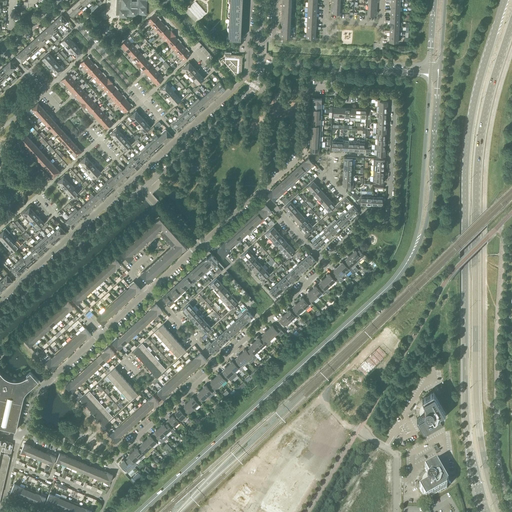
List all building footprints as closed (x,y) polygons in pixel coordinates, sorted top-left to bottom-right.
[(80,0),(77,0),(75,2),(82,9),(86,6),(80,0)] [(118,4),(118,5),(118,6),(118,8),(116,8),(116,15),(119,15),(119,17),(127,17),(127,16),(137,16),(137,14),(146,15),(147,8),(146,0),(117,0),(117,3),(117,4),(118,4)] [(230,0),(228,39),(239,39),(241,39),(239,38),(241,0),(230,0)] [(190,10),(197,18),(199,20),(206,13),(195,1),(190,6),(189,7),(188,8),(190,10)] [(82,9),(75,2),(71,6),(78,13),(82,9)] [(105,5),(97,12),(100,15),(107,8),(105,5)] [(293,7),(293,6),(282,5),(282,16),(293,16),(293,15),(291,15),(291,7),(293,7)] [(73,17),(78,13),(71,6),(67,10),(73,17)] [(149,22),(151,25),(160,18),(158,16),(157,17),(155,14),(145,23),(146,24),(149,22)] [(62,15),(58,18),(64,25),(64,24),(67,21),(62,15)] [(293,16),(282,16),(281,26),(292,26),(290,25),(291,17),(293,18),(293,16)] [(60,28),(61,30),(65,26),(64,24),(64,25),(58,18),(54,22),(60,28)] [(161,20),(160,18),(151,25),(154,28),(152,31),(153,32),(163,23),(160,20),(161,20)] [(56,31),(60,28),(54,22),(50,25),(56,31)] [(157,31),(159,34),(168,27),(166,25),(165,26),(163,23),(153,32),(154,33),(157,31)] [(50,25),(47,28),(52,35),(54,37),(58,33),(56,31),(50,25)] [(292,28),(292,26),(281,26),(281,36),(292,37),(292,35),(290,35),(290,28),(292,28)] [(169,28),(168,27),(159,34),(162,37),(160,39),(161,41),(171,32),(169,29),(169,28)] [(52,35),(47,28),(43,32),(48,38),(52,35)] [(172,31),(171,32),(161,41),(162,42),(165,40),(167,43),(175,36),(176,36),(172,31)] [(45,42),(48,38),(43,32),(39,35),(44,42),(45,42)] [(35,39),(42,47),(46,43),(45,42),(44,42),(39,35),(35,39)] [(62,41),(65,45),(72,40),(68,36),(62,41)] [(124,50),(132,43),(129,40),(132,37),(130,36),(120,45),(123,48),(122,49),(124,50)] [(177,39),(175,36),(167,43),(165,45),(166,47),(169,45),(171,48),(180,40),(178,38),(177,39)] [(39,50),(42,47),(35,39),(31,42),(39,50)] [(69,49),(75,44),(72,40),(65,45),(69,49)] [(181,42),(180,40),(171,48),(174,51),(172,53),(173,54),(183,45),(181,43),(181,42)] [(27,46),(35,54),(39,50),(31,42),(27,46)] [(126,51),(128,54),(138,45),(137,44),(135,46),(132,43),(124,50),(125,52),(126,51)] [(79,48),(75,44),(69,49),(73,53),(79,48)] [(132,59),(140,52),(137,49),(140,46),(138,45),(128,54),(131,57),(130,57),(132,59)] [(180,56),(188,49),(186,47),(185,48),(183,45),(173,54),(174,55),(177,53),(180,56)] [(24,49),(29,55),(31,57),(35,54),(27,46),(24,49)] [(79,48),(73,53),(76,58),(83,52),(79,48)] [(26,59),(29,55),(24,49),(20,52),(26,59)] [(189,51),(188,49),(180,56),(182,59),(180,62),(181,63),(191,54),(189,51)] [(20,52),(16,56),(22,62),(26,59),(20,52)] [(134,60),(136,63),(146,54),(145,53),(143,55),(140,52),(132,59),(133,61),(134,60)] [(42,59),(46,63),(52,57),(49,53),(42,59)] [(141,67),(148,61),(145,58),(148,55),(146,54),(136,63),(136,64),(140,68),(141,68),(141,67)] [(223,58),(221,61),(226,67),(227,66),(230,69),(229,70),(235,77),(237,74),(237,73),(242,73),(242,55),(225,54),(225,59),(223,58)] [(81,69),(82,70),(92,61),(89,59),(90,58),(88,56),(80,63),(83,67),(81,69)] [(50,67),(56,61),(52,57),(46,63),(50,67)] [(142,71),(144,73),(152,65),(149,62),(152,60),(150,58),(148,61),(141,67),(141,68),(143,70),(142,71)] [(11,61),(7,64),(13,71),(17,67),(11,61)] [(60,65),(56,61),(50,67),(53,71),(60,65)] [(94,64),(92,61),(82,70),(83,72),(86,69),(88,72),(97,65),(95,63),(94,64)] [(186,73),(187,72),(193,66),(189,62),(182,69),(186,73)] [(13,71),(7,64),(3,68),(9,74),(13,71)] [(60,65),(53,71),(57,75),(63,69),(60,65)] [(89,78),(90,79),(100,70),(97,68),(98,67),(97,65),(88,72),(91,76),(89,78)] [(146,74),(149,76),(158,67),(157,66),(155,68),(152,65),(144,73),(145,74),(146,74)] [(197,70),(193,66),(187,72),(186,73),(189,77),(191,76),(190,76),(197,70)] [(150,80),(152,81),(160,74),(157,71),(160,69),(158,67),(149,76),(151,79),(150,80)] [(9,74),(3,68),(0,70),(0,72),(6,79),(10,76),(9,74)] [(102,73),(100,70),(90,79),(91,81),(94,78),(96,81),(105,74),(103,72),(102,73)] [(190,76),(194,80),(200,74),(197,70),(190,76)] [(72,77),(69,74),(61,81),(62,83),(63,82),(66,85),(75,76),(75,75),(74,75),(72,77)] [(97,87),(98,88),(108,79),(105,76),(106,76),(105,74),(96,81),(99,84),(97,87)] [(163,77),(160,74),(152,81),(153,83),(154,82),(157,85),(167,76),(165,75),(163,77)] [(194,80),(198,84),(204,78),(200,74),(194,80)] [(67,88),(69,90),(77,83),(74,80),(77,77),(76,76),(75,76),(66,85),(68,88),(67,88)] [(109,78),(108,79),(98,88),(99,90),(102,87),(104,90),(112,83),(112,84),(113,83),(109,78)] [(215,85),(222,92),(226,88),(219,81),(215,85)] [(74,94),(83,85),(82,84),(80,86),(77,83),(69,90),(70,92),(71,91),(74,94)] [(106,92),(108,95),(117,87),(115,86),(114,86),(112,84),(112,83),(104,90),(102,92),(103,94),(106,92)] [(160,89),(164,93),(170,87),(167,83),(160,89)] [(75,97),(77,99),(85,92),(82,89),(85,86),(83,85),(74,94),(76,97),(75,97)] [(218,95),(217,96),(218,96),(222,92),(215,85),(211,89),(212,89),(218,95)] [(118,89),(117,87),(108,95),(111,98),(109,100),(110,101),(120,92),(118,90),(118,89)] [(174,91),(170,87),(164,93),(168,97),(174,91)] [(212,89),(208,93),(214,99),(217,96),(218,95),(212,89)] [(168,97),(171,101),(179,93),(176,90),(174,91),(168,97)] [(82,103),(92,94),(90,93),(88,95),(85,92),(77,99),(78,101),(79,100),(82,103)] [(114,101),(117,104),(125,96),(123,94),(122,95),(120,92),(110,101),(111,103),(114,101)] [(175,105),(181,99),(183,98),(179,93),(171,101),(175,105)] [(214,99),(208,93),(204,96),(210,103),(214,99)] [(85,108),(86,107),(93,101),(90,98),(93,95),(92,94),(82,103),(81,103),(85,108)] [(126,98),(125,96),(117,104),(119,107),(117,109),(118,110),(128,101),(126,99),(126,98)] [(204,96),(200,100),(206,106),(210,103),(204,96)] [(89,112),(97,105),(94,102),(97,100),(95,98),(93,101),(86,107),(88,110),(87,111),(89,112)] [(206,106),(200,100),(198,98),(194,102),(202,110),(206,106)] [(130,104),(128,101),(118,110),(119,112),(122,109),(125,113),(133,105),(131,103),(130,104)] [(192,107),(198,114),(202,110),(194,102),(190,106),(192,107)] [(36,113),(42,107),(38,103),(32,109),(36,113)] [(91,113),(94,116),(104,107),(102,106),(100,108),(97,105),(89,112),(90,114),(91,113)] [(45,111),(42,107),(36,113),(39,117),(45,111)] [(97,121),(105,114),(102,111),(105,109),(104,107),(94,116),(96,119),(95,120),(97,121)] [(188,111),(193,117),(198,114),(192,107),(188,111)] [(193,117),(188,111),(186,109),(182,113),(190,121),(193,117)] [(49,115),(45,111),(39,117),(43,121),(49,115)] [(130,116),(133,120),(139,115),(136,111),(130,116)] [(190,121),(182,113),(178,117),(185,125),(190,121)] [(100,122),(102,125),(112,116),(110,115),(108,117),(105,114),(97,121),(99,123),(100,122)] [(53,119),(49,115),(43,121),(46,125),(53,119)] [(133,120),(137,124),(143,119),(139,115),(133,120)] [(113,118),(112,116),(102,125),(104,128),(103,128),(105,130),(106,130),(113,123),(110,120),(113,118)] [(178,117),(174,120),(181,128),(185,125),(178,117)] [(56,123),(53,119),(46,125),(50,129),(56,123)] [(137,124),(141,128),(147,123),(143,119),(137,124)] [(181,128),(174,120),(170,124),(170,125),(171,126),(172,126),(177,132),(181,128)] [(60,127),(56,123),(50,129),(54,133),(60,127)] [(141,128),(144,133),(150,127),(147,123),(141,128)] [(64,131),(60,127),(54,133),(57,137),(64,131)] [(110,134),(114,138),(120,132),(117,128),(110,134)] [(167,130),(162,134),(168,140),(172,137),(167,130)] [(67,135),(64,131),(57,137),(61,141),(67,135)] [(114,138),(118,142),(124,136),(120,132),(114,138)] [(168,140),(162,134),(159,138),(164,144),(168,140)] [(20,141),(24,145),(30,139),(27,135),(20,141)] [(71,139),(67,135),(61,141),(65,145),(71,139)] [(118,142),(121,146),(127,140),(124,136),(118,142)] [(160,148),(164,144),(159,138),(157,136),(153,139),(160,148)] [(28,149),(34,143),(30,139),(24,145),(28,149)] [(71,139),(65,145),(68,149),(74,143),(71,139)] [(160,148),(153,139),(149,143),(156,151),(160,148)] [(121,146),(125,150),(131,144),(127,140),(121,146)] [(28,149),(31,153),(37,147),(34,143),(28,149)] [(74,143),(68,149),(72,153),(78,147),(74,143)] [(149,143),(145,147),(152,155),(156,151),(149,143)] [(31,153),(35,157),(41,151),(37,147),(31,153)] [(82,151),(78,147),(72,153),(76,157),(82,151)] [(148,158),(152,155),(145,147),(141,150),(148,158)] [(144,162),(148,158),(141,150),(137,154),(138,156),(144,162)] [(35,157),(39,161),(45,155),(41,151),(35,157)] [(134,159),(135,159),(134,159),(140,166),(144,162),(138,156),(137,154),(133,157),(134,159)] [(39,161),(42,165),(48,159),(45,155),(39,161)] [(80,162),(83,166),(89,160),(86,156),(80,162)] [(130,162),(136,169),(140,166),(134,159),(135,159),(134,159),(133,157),(132,157),(128,161),(130,162)] [(308,157),(304,161),(310,168),(314,164),(308,157)] [(42,165),(46,169),(52,163),(48,159),(42,165)] [(81,167),(85,171),(93,164),(89,160),(83,166),(81,167)] [(300,165),(306,171),(310,168),(304,161),(300,165)] [(126,167),(124,169),(130,175),(136,169),(130,162),(125,166),(126,167)] [(46,169),(50,173),(56,167),(52,163),(46,169)] [(85,171),(89,175),(97,168),(93,164),(85,171)] [(302,175),(306,171),(300,165),(296,168),(302,175)] [(56,167),(50,173),(53,177),(60,172),(56,167)] [(101,172),(97,168),(89,175),(93,180),(94,178),(101,172)] [(292,172),(298,179),(302,175),(296,168),(292,172)] [(122,170),(118,173),(124,180),(130,175),(124,169),(122,170)] [(294,182),(298,179),(292,172),(288,176),(294,182)] [(120,184),(124,180),(118,173),(114,177),(114,178),(120,184)] [(69,178),(65,174),(58,182),(61,186),(69,178)] [(116,188),(120,184),(114,178),(114,177),(113,177),(112,176),(108,180),(116,188)] [(296,184),(294,182),(288,176),(284,179),(290,186),(292,187),(296,184)] [(73,182),(69,178),(61,186),(65,189),(71,184),(73,182)] [(286,190),(290,186),(284,179),(280,183),(286,190)] [(104,183),(106,185),(112,191),(116,188),(108,180),(104,183)] [(343,185),(348,186),(348,190),(353,190),(353,180),(343,180),(343,185)] [(307,187),(311,191),(317,185),(313,181),(307,187)] [(276,187),(282,193),(286,190),(280,183),(276,187)] [(71,184),(65,189),(68,194),(75,188),(71,184)] [(106,185),(102,189),(108,195),(112,191),(106,185)] [(314,195),(321,189),(317,185),(311,191),(314,195)] [(77,186),(75,188),(68,194),(72,198),(81,190),(77,186)] [(108,195),(102,189),(100,187),(96,191),(98,192),(104,199),(108,195)] [(278,197),(282,193),(276,187),(272,190),(278,197)] [(324,193),(321,189),(314,195),(318,199),(324,193)] [(278,197),(272,190),(268,194),(274,201),(278,197)] [(98,192),(94,196),(100,202),(104,199),(98,192)] [(322,203),(328,197),(324,193),(318,199),(322,203)] [(96,206),(100,202),(94,196),(92,194),(88,198),(90,200),(96,206)] [(325,207),(331,201),(328,197),(322,203),(325,207)] [(92,209),(96,206),(90,200),(86,203),(92,209)] [(331,201),(325,207),(329,211),(335,205),(331,201)] [(284,207),(288,211),(294,206),(290,202),(284,207)] [(88,213),(92,209),(86,203),(82,207),(88,213)] [(261,208),(267,215),(271,211),(265,205),(261,208)] [(349,210),(354,216),(358,212),(357,211),(358,210),(353,205),(348,209),(349,210)] [(21,214),(25,218),(33,211),(29,206),(21,214)] [(294,206),(288,211),(292,216),(298,210),(294,206)] [(84,217),(88,213),(82,207),(78,211),(84,217)] [(257,212),(264,219),(267,215),(261,208),(257,212)] [(80,220),(84,217),(78,211),(76,209),(72,212),(80,220)] [(295,219),(301,214),(298,210),(292,216),(295,219)] [(354,216),(349,210),(345,213),(344,213),(350,220),(354,216)] [(31,220),(37,215),(33,211),(25,218),(26,219),(25,220),(26,221),(27,220),(29,222),(31,220)] [(75,224),(80,220),(72,212),(68,216),(70,218),(75,224)] [(264,219),(257,212),(253,215),(259,222),(264,219)] [(341,217),(346,223),(350,220),(344,213),(345,213),(343,212),(339,215),(340,217),(341,217)] [(301,214),(295,219),(299,224),(305,218),(301,214)] [(31,220),(34,224),(41,219),(37,215),(31,220)] [(259,222),(253,215),(249,219),(255,226),(259,222)] [(299,224),(302,227),(309,222),(311,220),(307,216),(305,218),(299,224)] [(341,217),(340,217),(337,221),(342,227),(346,223),(341,217)] [(75,224),(70,218),(66,221),(71,228),(75,224)] [(126,248),(122,252),(128,260),(129,258),(131,260),(133,258),(132,256),(163,228),(164,229),(163,230),(162,231),(160,232),(161,233),(162,234),(161,236),(160,236),(160,237),(160,238),(161,238),(164,241),(173,233),(173,232),(168,226),(167,226),(166,227),(165,226),(167,225),(160,218),(156,222),(152,225),(147,229),(143,233),(139,237),(134,241),(130,245),(126,248)] [(44,223),(41,219),(34,224),(32,226),(36,231),(44,223)] [(257,228),(255,226),(249,219),(245,223),(251,230),(253,231),(257,228)] [(335,219),(331,223),(338,230),(342,227),(337,221),(336,221),(335,219)] [(309,222),(302,227),(306,232),(313,226),(309,222)] [(253,231),(251,230),(245,223),(241,226),(247,233),(249,235),(253,231)] [(327,226),(334,234),(338,230),(331,223),(327,226)] [(60,226),(56,230),(62,236),(66,233),(60,226)] [(247,233),(241,226),(237,230),(243,237),(247,233)] [(324,231),(330,238),(334,234),(327,226),(323,230),(324,231)] [(267,233),(271,237),(277,231),(273,227),(270,229),(270,230),(267,233)] [(0,233),(0,238),(1,240),(10,232),(6,228),(0,233)] [(52,234),(58,240),(62,236),(56,230),(52,234)] [(243,237),(237,230),(233,234),(239,240),(243,237)] [(319,233),(320,235),(326,241),(330,238),(324,231),(323,230),(319,233)] [(277,231),(271,237),(269,238),(272,242),(281,235),(277,231)] [(5,244),(13,236),(9,232),(10,232),(1,240),(5,244)] [(144,270),(142,272),(143,274),(142,275),(148,281),(148,282),(153,278),(157,274),(161,270),(166,266),(170,263),(174,259),(178,255),(183,251),(187,247),(180,240),(179,241),(178,240),(179,239),(173,232),(173,233),(164,241),(167,245),(168,245),(169,245),(170,243),(172,245),(174,244),(175,243),(176,242),(177,243),(145,272),(144,270)] [(48,237),(54,244),(58,240),(52,234),(48,237)] [(239,240),(233,234),(229,237),(235,244),(239,240)] [(284,239),(281,235),(272,242),(276,246),(284,239)] [(326,241),(320,235),(316,239),(322,245),(326,241)] [(13,236),(5,244),(8,248),(16,240),(13,237),(13,236)] [(42,239),(50,247),(54,244),(48,237),(46,236),(42,239)] [(235,244),(229,237),(225,241),(231,248),(235,244)] [(39,243),(46,251),(50,247),(42,239),(39,243)] [(281,248),(288,243),(284,239),(276,246),(277,246),(278,247),(279,246),(281,248)] [(322,245),(316,239),(312,243),(318,249),(322,245)] [(17,241),(16,240),(8,248),(12,252),(21,245),(17,240),(17,241)] [(227,251),(228,251),(231,248),(225,241),(221,245),(222,245),(222,246),(223,246),(227,251)] [(34,246),(36,248),(42,255),(46,251),(39,243),(34,246)] [(281,248),(282,249),(279,251),(283,254),(291,247),(288,243),(281,248)] [(218,249),(224,256),(228,252),(228,251),(227,251),(223,246),(222,246),(222,245),(218,249)] [(32,252),(38,258),(42,255),(36,248),(34,246),(30,250),(32,252)] [(293,253),(295,251),(291,247),(283,254),(287,259),(292,254),(293,254),(293,253)] [(241,256),(245,260),(251,254),(253,252),(250,248),(245,252),(244,253),(241,256)] [(353,252),(351,253),(359,262),(363,258),(366,262),(369,260),(359,249),(357,251),(356,250),(355,250),(354,250),(353,251),(353,252)] [(28,255),(34,262),(38,258),(32,252),(28,255)] [(346,261),(351,266),(353,269),(353,268),(356,272),(359,270),(355,266),(359,262),(351,253),(349,255),(348,255),(347,256),(348,257),(347,258),(348,259),(346,261)] [(245,260),(249,264),(255,258),(251,254),(245,260)] [(310,254),(306,257),(312,264),(314,262),(315,260),(310,254)] [(24,259),(30,266),(34,262),(28,255),(24,259)] [(213,266),(215,264),(218,261),(211,255),(207,258),(208,259),(213,265),(212,265),(213,266)] [(257,256),(255,258),(249,264),(252,267),(259,262),(261,260),(257,256)] [(18,261),(26,269),(30,266),(24,259),(22,257),(22,258),(18,261)] [(209,268),(212,265),(213,265),(208,259),(207,258),(207,257),(202,261),(209,268)] [(309,267),(312,264),(306,257),(302,261),(307,268),(309,266),(309,267)] [(110,262),(116,269),(120,265),(115,258),(113,260),(112,260),(110,262)] [(14,265),(22,273),(26,269),(18,261),(14,265)] [(209,268),(202,261),(199,265),(205,272),(209,268)] [(303,271),(307,268),(302,261),(298,265),(303,271)] [(340,264),(338,265),(346,274),(346,275),(350,271),(353,274),(355,272),(356,272),(353,268),(353,269),(351,266),(346,261),(344,263),(342,262),(341,262),(340,262),(340,263),(340,264)] [(108,264),(106,266),(112,272),(116,269),(110,262),(108,264)] [(259,262),(252,267),(256,272),(262,266),(259,262)] [(18,276),(22,273),(14,265),(10,268),(18,276)] [(201,275),(202,277),(206,273),(205,272),(199,265),(195,268),(201,275)] [(299,275),(303,271),(298,265),(294,268),(299,275)] [(335,271),(333,273),(341,282),(344,280),(342,278),(346,274),(338,265),(336,267),(335,267),(334,268),(334,269),(335,271)] [(106,266),(102,270),(108,276),(112,272),(106,266)] [(256,272),(260,276),(266,270),(262,266),(256,272)] [(197,279),(198,279),(199,279),(201,277),(201,276),(200,276),(201,275),(195,268),(191,272),(197,279)] [(295,278),(299,275),(294,268),(290,272),(295,278)] [(102,270),(98,274),(104,280),(108,276),(102,270)] [(266,270),(260,276),(263,280),(266,277),(267,277),(270,274),(266,270)] [(198,280),(197,279),(191,272),(187,276),(193,283),(194,284),(198,280)] [(291,282),(295,278),(290,272),(286,276),(291,282)] [(341,282),(333,273),(330,275),(329,274),(328,274),(327,274),(327,275),(327,276),(325,277),(331,284),(335,280),(336,281),(339,282),(340,281),(341,282)] [(98,274),(94,278),(99,284),(104,280),(98,274)] [(7,275),(3,278),(9,285),(13,281),(7,275)] [(187,276),(183,279),(189,286),(193,283),(187,276)] [(287,286),(291,282),(286,276),(282,279),(287,286)] [(322,283),(319,285),(327,294),(330,291),(327,288),(331,284),(325,277),(323,279),(322,279),(321,279),(321,280),(321,281),(320,281),(322,283)] [(9,285),(3,278),(0,280),(0,283),(5,288),(9,285)] [(94,278),(89,282),(95,288),(99,284),(94,278)] [(210,284),(214,288),(220,282),(217,278),(214,281),(214,280),(213,281),(210,284)] [(185,290),(189,286),(183,279),(178,283),(185,290)] [(278,283),(283,289),(287,286),(282,279),(278,283)] [(89,282),(85,285),(91,292),(95,288),(89,282)] [(134,282),(132,284),(131,283),(129,285),(130,287),(131,287),(133,289),(137,293),(141,289),(134,282)] [(220,282),(214,288),(218,292),(224,286),(220,282)] [(178,283),(174,287),(181,294),(185,290),(178,283)] [(282,291),(283,289),(278,283),(274,287),(280,294),(282,291)] [(85,285),(81,289),(86,296),(91,292),(85,285)] [(313,288),(312,289),(318,296),(322,293),(324,295),(326,292),(327,294),(319,285),(317,287),(316,285),(315,286),(314,286),(313,287),(313,288)] [(218,292),(221,296),(227,290),(224,286),(218,292)] [(130,287),(127,290),(132,297),(134,295),(135,296),(137,293),(133,289),(131,287),(130,287)] [(174,287),(170,290),(177,297),(181,294),(174,287)] [(278,296),(280,294),(274,287),(269,290),(275,297),(277,295),(278,296)] [(78,291),(76,293),(82,299),(86,296),(81,289),(79,291),(78,291)] [(128,301),(132,297),(127,290),(126,289),(121,293),(128,301)] [(311,302),(318,296),(312,289),(310,291),(309,291),(308,291),(308,292),(308,293),(307,293),(309,295),(306,297),(311,302)] [(170,290),(166,294),(173,301),(177,297),(170,290)] [(227,290),(221,296),(219,298),(223,302),(231,294),(227,290)] [(82,300),(82,299),(76,293),(74,295),(72,297),(78,303),(82,299),(82,300)] [(124,304),(128,301),(121,293),(117,297),(124,304)] [(174,303),(173,301),(166,294),(162,298),(169,304),(168,305),(170,307),(174,303)] [(227,305),(235,298),(231,294),(223,302),(227,305)] [(120,308),(124,304),(117,297),(113,301),(120,308)] [(311,302),(306,297),(304,299),(303,298),(302,298),(301,298),(300,298),(300,299),(300,300),(298,301),(305,308),(304,308),(306,310),(313,304),(311,302)] [(235,298),(227,305),(230,310),(232,308),(235,306),(236,305),(238,302),(235,298)] [(65,303),(63,305),(69,311),(73,308),(68,301),(65,303)] [(115,312),(120,308),(113,301),(109,305),(115,312)] [(298,314),(304,308),(305,308),(298,301),(296,303),(295,303),(294,304),(295,305),(294,305),(295,307),(293,309),(298,314)] [(183,309),(186,313),(193,307),(189,303),(186,306),(185,306),(183,309)] [(153,306),(151,308),(158,314),(162,311),(156,304),(153,306)] [(65,315),(69,311),(63,305),(60,307),(61,307),(59,309),(65,315)] [(111,316),(115,312),(109,305),(104,309),(105,310),(111,316)] [(193,307),(186,313),(190,317),(196,311),(193,307)] [(158,314),(151,308),(149,310),(150,310),(148,312),(153,318),(158,314)] [(253,317),(247,311),(248,310),(246,308),(242,312),(243,314),(249,321),(251,319),(253,317)] [(59,309),(55,313),(60,319),(65,315),(59,309)] [(198,309),(196,311),(190,317),(193,321),(200,315),(202,313),(198,309)] [(298,314),(293,309),(291,311),(289,310),(288,310),(287,310),(287,311),(287,312),(285,313),(291,320),(293,323),(300,317),(298,314)] [(105,310),(101,313),(107,320),(110,318),(109,318),(111,316),(105,310)] [(148,312),(143,316),(149,322),(153,318),(148,312)] [(51,317),(56,323),(60,319),(55,313),(51,317)] [(105,322),(107,320),(101,313),(97,317),(103,324),(105,322)] [(285,326),(291,320),(285,313),(283,315),(282,315),(281,316),(281,317),(281,318),(282,319),(280,321),(285,326)] [(243,314),(239,318),(245,324),(246,323),(247,323),(249,321),(243,314)] [(200,315),(193,321),(197,325),(204,319),(200,315)] [(139,320),(145,326),(149,322),(143,316),(139,320)] [(51,317),(46,320),(52,327),(56,323),(51,317)] [(241,328),(245,324),(239,318),(235,321),(241,328)] [(197,325),(201,329),(207,323),(204,319),(197,325)] [(42,324),(48,331),(52,327),(46,320),(42,324)] [(139,320),(135,323),(141,330),(145,326),(139,320)] [(237,331),(241,328),(235,321),(231,325),(237,331)] [(131,327),(136,334),(141,330),(135,323),(131,327)] [(207,323),(201,329),(205,333),(207,330),(208,331),(208,330),(211,327),(207,323)] [(42,324),(38,328),(43,334),(48,331),(42,324)] [(270,327),(268,329),(274,336),(278,332),(280,335),(284,333),(278,326),(277,326),(276,324),(274,326),(272,325),(272,326),(271,326),(271,325),(270,326),(270,327)] [(158,337),(167,329),(163,325),(155,332),(158,337)] [(233,335),(237,331),(231,325),(227,329),(233,335)] [(131,327),(126,331),(132,337),(136,334),(131,327)] [(34,332),(39,338),(43,334),(38,328),(34,332)] [(87,339),(92,335),(85,328),(81,332),(87,339)] [(293,333),(297,337),(300,334),(300,335),(302,332),(298,328),(296,331),(293,333)] [(171,333),(167,329),(158,337),(162,341),(171,333)] [(229,339),(233,335),(227,329),(223,332),(229,339)] [(270,340),(274,336),(268,329),(266,331),(265,331),(264,331),(264,332),(264,333),(265,334),(263,337),(269,344),(270,345),(272,343),(271,342),(272,342),(270,340)] [(122,335),(128,341),(132,337),(126,331),(122,335)] [(31,333),(29,335),(35,342),(39,338),(34,332),(32,334),(31,333)] [(85,341),(87,339),(81,332),(77,335),(77,336),(82,342),(84,340),(85,341)] [(225,342),(229,339),(223,332),(219,336),(225,342)] [(175,337),(171,333),(162,341),(166,345),(175,337)] [(78,346),(82,342),(77,336),(77,335),(76,334),(72,338),(78,346)] [(31,346),(35,342),(29,335),(27,337),(27,338),(25,340),(31,346)] [(120,336),(117,338),(124,345),(128,341),(122,335),(120,337),(120,336)] [(221,346),(225,342),(219,336),(215,339),(221,346)] [(175,337),(166,345),(170,349),(179,342),(175,337)] [(257,339),(255,341),(261,348),(265,344),(267,346),(269,344),(263,337),(260,339),(259,337),(258,338),(258,337),(257,337),(257,338),(256,338),(256,339),(257,339)] [(74,349),(78,346),(72,338),(67,342),(74,349)] [(119,349),(124,345),(117,338),(113,342),(119,349)] [(215,339),(211,343),(217,350),(220,348),(219,347),(221,346),(215,339)] [(215,352),(217,350),(211,343),(209,341),(204,345),(206,348),(207,347),(213,353),(215,351),(215,352)] [(252,346),(249,348),(257,357),(260,360),(261,358),(259,356),(259,355),(257,352),(261,348),(255,341),(253,343),(252,343),(251,343),(251,344),(250,345),(252,346)] [(70,353),(74,349),(67,342),(63,346),(70,353)] [(182,346),(179,342),(170,349),(174,354),(182,346)] [(134,351),(138,356),(146,348),(143,343),(134,351)] [(66,357),(70,353),(63,346),(59,350),(66,357)] [(106,348),(104,350),(105,351),(110,357),(115,353),(108,346),(106,348)] [(186,350),(182,346),(174,354),(178,358),(186,350)] [(138,356),(142,360),(150,352),(146,348),(138,356)] [(243,351),(241,353),(249,361),(253,357),(255,359),(257,357),(249,348),(247,350),(246,349),(245,350),(245,349),(244,349),(244,350),(243,350),(243,351)] [(61,361),(66,357),(59,350),(55,354),(55,355),(56,355),(61,361)] [(105,351),(104,350),(102,352),(102,353),(100,355),(106,361),(110,357),(105,351)] [(145,364),(154,356),(150,352),(142,360),(145,364)] [(200,353),(196,357),(202,364),(204,362),(204,361),(206,359),(200,353)] [(238,358),(236,360),(242,367),(249,361),(241,353),(239,355),(239,354),(238,355),(238,356),(237,357),(238,358)] [(54,362),(57,366),(60,363),(59,363),(61,361),(56,355),(55,355),(52,358),(51,358),(54,361),(54,362)] [(100,355),(96,359),(102,365),(106,361),(100,355)] [(52,358),(50,356),(47,359),(48,360),(46,362),(53,369),(57,366),(54,362),(54,361),(51,358),(52,358)] [(145,364),(149,368),(158,360),(154,356),(145,364)] [(200,366),(202,364),(196,357),(192,361),(197,367),(199,365),(200,366)] [(102,365),(96,359),(92,362),(98,369),(102,365)] [(158,360),(149,368),(153,372),(162,365),(158,360)] [(230,363),(228,365),(235,372),(239,368),(240,369),(241,370),(242,370),(243,369),(244,369),(242,367),(236,360),(234,362),(233,361),(232,362),(231,361),(230,362),(230,363)] [(192,361),(187,364),(193,371),(197,367),(192,361)] [(92,362),(88,366),(89,367),(93,372),(98,369),(92,362)] [(189,375),(193,371),(187,364),(183,368),(189,375)] [(162,365),(153,372),(157,377),(166,369),(162,365)] [(225,370),(223,372),(228,378),(235,372),(228,365),(226,367),(225,367),(224,367),(224,368),(225,368),(224,369),(225,370)] [(88,366),(83,370),(89,376),(93,372),(89,367),(88,366)] [(110,380),(119,372),(115,368),(106,376),(110,380)] [(185,379),(189,375),(183,368),(179,372),(185,379)] [(83,370),(79,374),(85,380),(89,376),(83,370)] [(0,426),(16,430),(24,397),(24,396),(25,394),(25,393),(27,391),(39,380),(30,371),(27,374),(28,375),(27,376),(25,378),(23,379),(21,379),(18,380),(16,380),(14,380),(11,380),(10,379),(6,377),(5,376),(3,375),(0,371),(0,426)] [(123,377),(119,372),(110,380),(114,384),(123,377)] [(179,372),(175,376),(180,382),(185,379),(179,372)] [(221,384),(228,378),(223,372),(221,374),(219,373),(218,374),(218,373),(217,373),(217,374),(217,375),(215,377),(221,384)] [(85,380),(79,374),(75,378),(81,384),(85,380)] [(176,386),(180,382),(175,376),(170,380),(176,386)] [(127,381),(123,377),(114,384),(118,389),(127,381)] [(217,388),(221,384),(215,377),(213,379),(212,379),(211,379),(211,380),(210,381),(212,382),(210,384),(213,388),(215,390),(217,388)] [(72,379),(70,381),(71,382),(76,388),(81,384),(75,378),(73,380),(72,379)] [(172,390),(176,386),(170,380),(166,384),(172,390)] [(76,388),(71,382),(70,381),(66,385),(72,392),(76,388)] [(131,385),(127,381),(118,389),(122,393),(131,385)] [(170,392),(172,390),(166,384),(162,388),(168,394),(170,392)] [(213,388),(210,384),(207,386),(206,385),(205,386),(205,385),(204,385),(204,386),(203,387),(204,387),(202,389),(208,396),(210,398),(216,392),(215,390),(213,388)] [(134,389),(131,385),(122,393),(126,397),(134,389)] [(162,388),(158,392),(163,398),(165,396),(166,397),(168,394),(162,388)] [(130,402),(138,394),(134,389),(126,397),(130,402)] [(198,394),(196,396),(201,402),(208,396),(202,389),(200,391),(199,390),(198,391),(198,392),(197,393),(198,394)] [(81,399),(85,403),(94,395),(90,391),(81,399)] [(425,414),(417,419),(423,430),(444,418),(444,417),(445,413),(434,392),(422,399),(427,407),(426,408),(425,409),(425,410),(424,411),(425,412),(425,414)] [(85,403),(89,407),(97,400),(94,395),(85,403)] [(153,396),(149,400),(155,406),(157,405),(156,404),(159,402),(153,396)] [(190,399),(188,401),(195,408),(201,402),(196,396),(194,398),(193,397),(192,398),(192,397),(191,397),(191,398),(190,398),(190,399)] [(89,407),(93,412),(101,404),(97,400),(89,407)] [(153,409),(155,406),(149,400),(145,403),(144,403),(150,410),(152,408),(153,409)] [(185,406),(183,408),(188,414),(195,408),(188,401),(186,403),(186,402),(185,403),(185,404),(184,405),(185,406)] [(146,414),(150,410),(144,403),(145,403),(144,402),(139,406),(146,414)] [(96,416),(105,408),(101,404),(93,412),(96,416)] [(146,414),(139,406),(135,410),(142,417),(146,414)] [(100,420),(109,412),(105,408),(96,416),(100,420)] [(183,408),(181,410),(180,409),(179,410),(178,409),(177,410),(177,411),(175,413),(181,420),(188,414),(183,408)] [(137,421),(142,417),(135,410),(131,414),(137,421)] [(109,412),(100,420),(104,425),(113,417),(109,412)] [(137,421),(131,414),(127,418),(133,425),(137,421)] [(169,421),(167,422),(174,430),(176,429),(174,427),(179,422),(173,415),(171,417),(170,417),(169,417),(169,418),(169,419),(168,419),(169,421)] [(129,429),(133,425),(127,418),(122,422),(129,429)] [(129,429),(122,422),(118,426),(119,427),(125,433),(129,429)] [(161,426),(159,427),(166,434),(170,430),(172,432),(173,432),(174,432),(175,431),(174,430),(167,422),(165,424),(164,423),(163,424),(162,424),(161,424),(161,425),(161,426)] [(123,435),(125,433),(119,427),(115,430),(121,437),(123,435)] [(156,432),(154,434),(159,440),(161,442),(162,442),(162,443),(168,437),(166,434),(159,427),(157,429),(156,429),(155,430),(156,431),(155,431),(156,432)] [(121,437),(115,430),(110,434),(116,441),(118,439),(119,439),(121,437)] [(148,438),(146,439),(152,446),(154,448),(158,444),(157,443),(159,440),(154,434),(151,436),(150,435),(150,436),(149,436),(148,436),(148,437),(148,438)] [(0,501),(2,492),(11,455),(10,455),(13,445),(13,444),(13,443),(12,443),(12,442),(7,441),(7,440),(6,440),(6,439),(5,439),(4,440),(3,441),(3,442),(1,442),(2,440),(2,438),(0,437),(0,501)] [(143,445),(141,447),(149,455),(151,453),(150,452),(154,448),(152,446),(146,439),(144,441),(143,441),(142,441),(142,442),(142,443),(143,445)] [(21,452),(26,454),(30,446),(27,444),(27,445),(24,444),(21,452)] [(26,454),(32,456),(35,448),(30,446),(26,454)] [(135,449),(133,451),(139,458),(144,454),(147,457),(149,455),(141,447),(138,449),(137,447),(137,448),(136,448),(135,448),(135,449)] [(32,456),(37,458),(40,450),(35,448),(32,456)] [(45,453),(40,450),(37,458),(42,461),(45,453)] [(130,457),(127,458),(133,464),(139,458),(133,451),(131,453),(130,453),(129,453),(129,454),(129,455),(128,455),(130,457)] [(42,461),(47,463),(51,455),(50,455),(45,453),(42,461)] [(56,461),(62,463),(65,455),(65,456),(66,455),(62,454),(59,453),(56,461)] [(50,454),(50,455),(51,455),(47,463),(53,465),(56,457),(53,456),(54,455),(50,454)] [(67,466),(70,458),(65,456),(65,455),(62,463),(61,463),(67,466)] [(67,466),(72,468),(75,460),(70,458),(67,466)] [(135,466),(133,464),(127,458),(125,461),(124,459),(123,460),(122,460),(121,460),(121,461),(121,462),(119,463),(126,471),(127,472),(129,472),(132,469),(135,466)] [(72,468),(77,470),(81,462),(75,460),(72,468)] [(77,470),(83,472),(86,464),(81,462),(77,470)] [(446,488),(447,484),(448,484),(436,463),(425,469),(430,478),(429,478),(428,479),(427,480),(427,481),(427,482),(427,483),(428,484),(419,489),(426,500),(447,488),(446,488)] [(83,472),(88,474),(91,466),(86,464),(83,472)] [(88,474),(93,476),(96,469),(91,466),(88,474)] [(93,476),(98,479),(102,471),(96,469),(93,476)] [(98,479),(104,481),(107,473),(102,471),(98,479)] [(107,472),(107,473),(104,481),(109,483),(113,476),(110,474),(107,472)] [(132,477),(137,482),(142,477),(138,472),(132,477)] [(16,495),(19,486),(14,484),(11,492),(13,493),(13,494),(16,495)] [(19,486),(16,495),(18,496),(19,495),(21,496),(25,488),(24,488),(19,486)] [(21,496),(27,498),(30,489),(25,487),(24,488),(25,488),(21,496)] [(30,489),(27,498),(32,501),(35,493),(36,492),(30,489)] [(41,495),(35,493),(32,501),(35,502),(34,503),(37,504),(41,495)] [(48,503),(51,504),(55,496),(49,493),(46,501),(49,502),(48,503)] [(41,495),(37,504),(40,505),(40,504),(43,505),(46,497),(41,495)] [(55,495),(55,496),(51,504),(54,505),(57,506),(60,498),(55,495)] [(60,496),(60,498),(57,506),(62,508),(66,499),(60,496)] [(62,508),(67,510),(71,501),(66,499),(62,508)] [(72,511),(76,503),(71,501),(67,510),(71,511),(72,511)] [(76,503),(72,511),(78,511),(81,507),(82,506),(76,503)]
